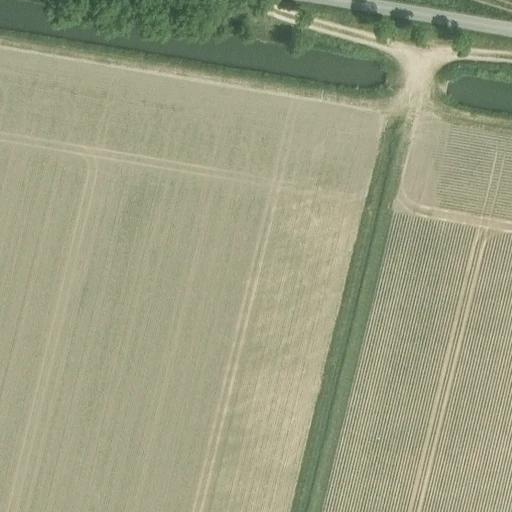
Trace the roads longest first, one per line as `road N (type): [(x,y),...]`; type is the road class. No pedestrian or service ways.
road 1 (track): [(511,60),(417,54),(248,0)]
road 2 (unclassified): [(334,0),(511,30)]
